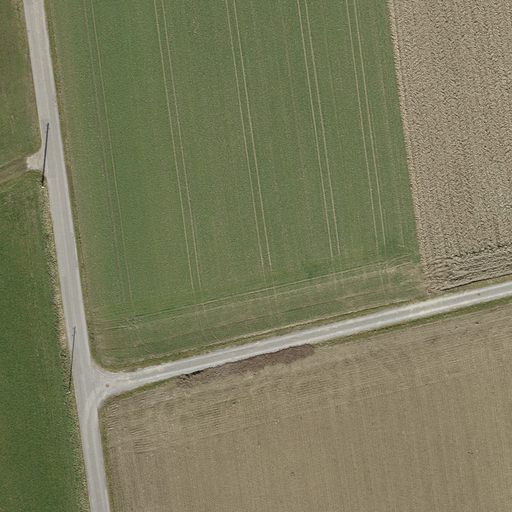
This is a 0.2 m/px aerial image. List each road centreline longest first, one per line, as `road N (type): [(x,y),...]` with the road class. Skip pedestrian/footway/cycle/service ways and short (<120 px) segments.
road 1 (unclassified): [(101,511),(35,0)]
road 2 (track): [(511,290),(85,392)]
